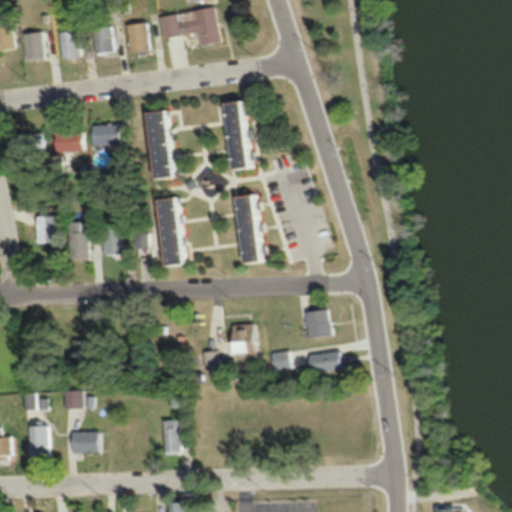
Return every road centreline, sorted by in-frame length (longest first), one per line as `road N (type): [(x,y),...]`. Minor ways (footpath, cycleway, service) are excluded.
road 1 (residential): [(395,511),(368,281),(298,61)]
road 2 (residential): [(394,465),(0,472)]
road 3 (residential): [(368,281),(0,286)]
road 4 (residential): [(298,61),(0,92)]
